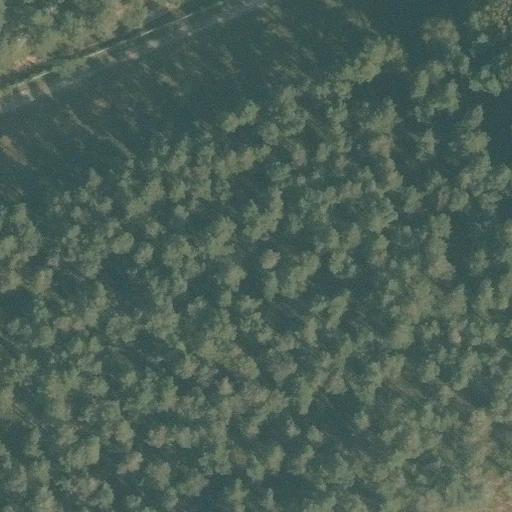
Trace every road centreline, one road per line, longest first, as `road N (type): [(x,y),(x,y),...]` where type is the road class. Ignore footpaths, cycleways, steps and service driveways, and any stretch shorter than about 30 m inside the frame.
road 1 (track): [(0,101),(255,0)]
road 2 (track): [(195,0),(0,78)]
